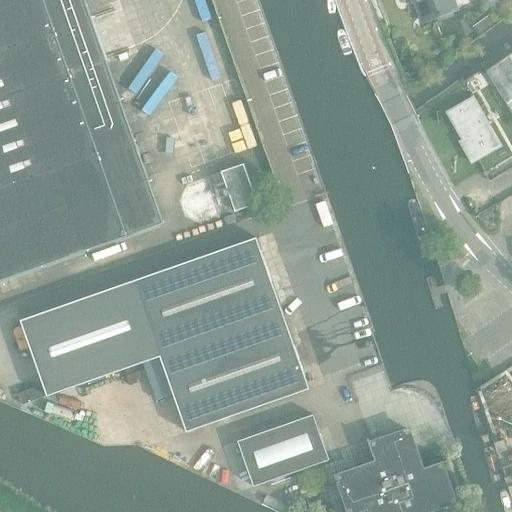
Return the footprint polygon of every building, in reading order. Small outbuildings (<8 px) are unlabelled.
[(0,0),(0,280),(17,274),(161,223),(97,44),(81,0),(0,0)] [(446,0),(410,0),(412,5),(415,6),(422,25),(452,14),(446,0)] [(508,15),(511,8),(511,0),(500,0),(496,7),(508,15)] [(491,14),(473,27),(479,36),(498,23),(491,14)] [(511,54),(487,71),(511,115),(511,54)] [(475,161),(500,147),(472,100),(448,114),(475,161)] [(259,205),(245,165),(222,173),(237,213),(259,205)] [(163,357),(189,433),(312,391),(260,239),(24,320),(50,396),(163,357)] [(42,385),(19,394),(23,405),(46,397),(42,385)] [(385,432),(414,426),(418,443),(445,438),(442,420),(433,422),(430,411),(417,413),(416,408),(400,411),(402,421),(383,425),(385,432)] [(216,447),(232,493),(308,466),(292,420),(216,447)] [(430,511),(456,503),(442,464),(423,471),(410,432),(370,446),(376,465),(337,478),(349,511),(370,511),(430,511)]
